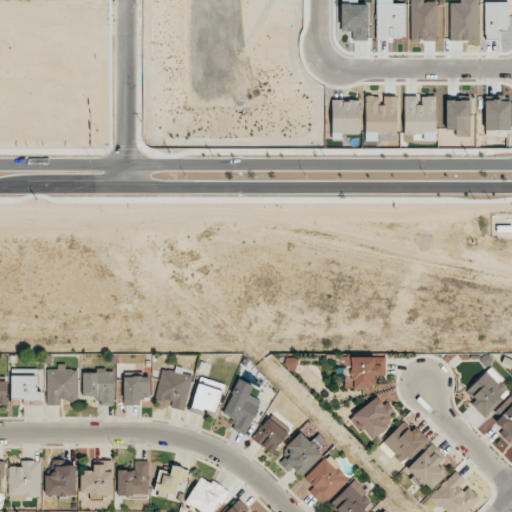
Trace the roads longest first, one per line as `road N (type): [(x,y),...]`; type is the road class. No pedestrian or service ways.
road 1 (tertiary): [(0,191),(511,188)]
road 2 (tertiary): [(511,167),(0,167)]
road 3 (residential): [(0,429),(162,433),(247,475),(283,511)]
road 4 (residential): [(317,0),(321,55),(344,73),(511,73)]
road 5 (residential): [(131,191),(130,0)]
road 6 (residential): [(0,17),(130,17)]
road 7 (residential): [(428,389),(511,489)]
